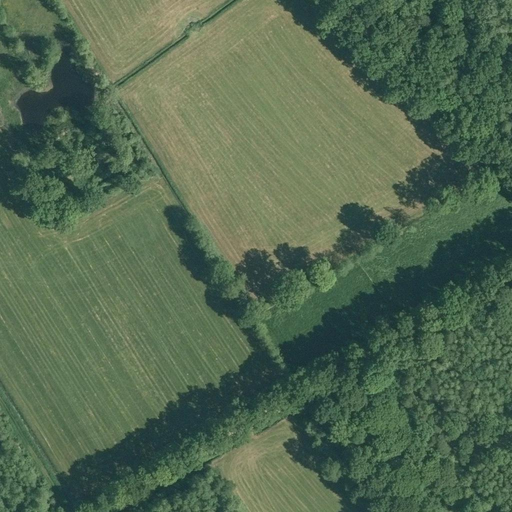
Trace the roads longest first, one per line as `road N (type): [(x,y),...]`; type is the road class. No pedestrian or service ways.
road 1 (track): [(91,511),(511,269)]
road 2 (unclassified): [(511,165),(335,0)]
